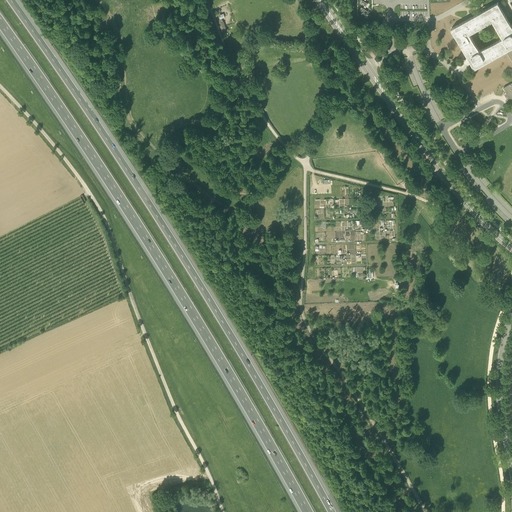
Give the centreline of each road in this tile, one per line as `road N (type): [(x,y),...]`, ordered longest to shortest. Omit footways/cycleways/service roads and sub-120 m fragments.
road 1 (motorway): [(331,511),(198,279),(11,0)]
road 2 (motorway): [(0,23),(175,287),(306,511)]
road 3 (track): [(0,85),(97,205),(223,511)]
road 4 (track): [(305,163),(302,325),(425,511)]
road 5 (tertiary): [(320,0),(444,175),(511,248)]
road 6 (track): [(305,163),(267,124),(213,9)]
road 7 (tertiary): [(511,466),(499,394),(511,315)]
road 8 (track): [(365,64),(333,90),(305,163)]
